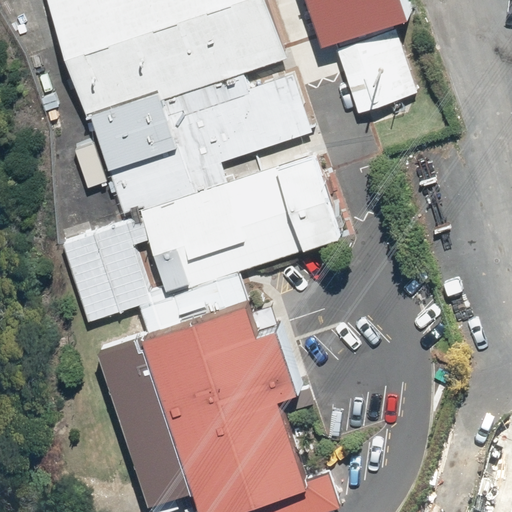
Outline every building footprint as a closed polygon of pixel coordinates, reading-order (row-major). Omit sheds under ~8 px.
[(271,0),(56,0),(96,118),(100,117),(290,54),(271,0)] [(389,0),(325,0),(362,106),(418,87),(389,0)] [(130,208),(145,204),(230,175),(223,156),(314,126),(290,54),(100,117),(130,208)] [(230,175),(145,204),(174,290),(247,266),(348,232),(319,146),(230,175)] [(130,217),(66,239),(92,317),(143,301),(156,296),(130,217)] [(156,296),(143,301),(213,510),(249,498),(253,511),(299,511),(327,503),(247,266),(174,290),(156,296)]
